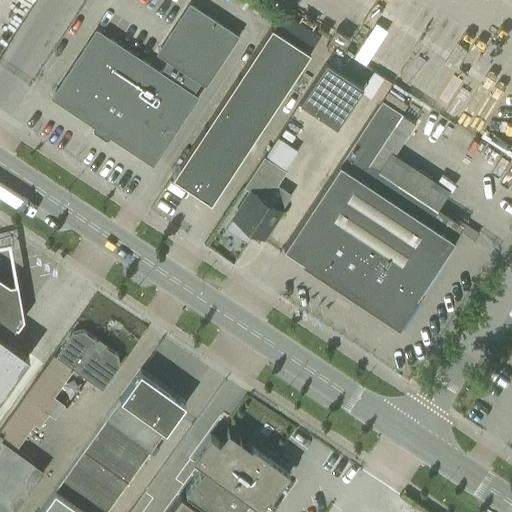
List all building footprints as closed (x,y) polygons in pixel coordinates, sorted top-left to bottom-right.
[(149,160),(154,159),(195,98),(193,92),(202,79),(208,78),(235,37),(234,31),(194,5),(188,6),(161,47),(162,53),(169,57),(160,70),(100,30),(95,32),(54,92),(55,98),(95,124),(95,128),(105,135),(109,134),(149,160)] [(172,175),(210,201),(310,51),(271,26),(172,175)] [(336,126),(362,86),(326,62),(299,102),(336,126)] [(381,99),(283,246),(398,323),(463,225),(436,207),(447,190),(392,153),(380,171),(367,162),(390,129),(402,137),(403,137),(413,121),(400,112),(401,111),(381,99)] [(249,190),(232,216),(263,237),(274,220),(282,209),(281,208),(267,199),(277,184),(286,170),(284,169),(264,156),(264,155),(243,186),(249,190)] [(0,333),(6,338),(15,326),(16,326),(23,317),(18,289),(0,276),(0,333)] [(55,355),(73,367),(102,388),(119,363),(117,354),(82,329),(72,330),(55,355)] [(0,392),(28,353),(6,338),(0,333),(0,392)] [(36,511),(105,511),(184,402),(140,369),(54,489),(36,511)] [(237,511),(248,498),(260,507),(286,472),(227,429),(219,440),(210,434),(192,458),(203,466),(185,491),(213,511),(237,511)] [(0,437),(2,434),(1,434),(0,433),(0,511),(13,511),(44,470),(14,448),(0,438),(0,437)] [(203,511),(180,494),(166,511),(203,511)]
